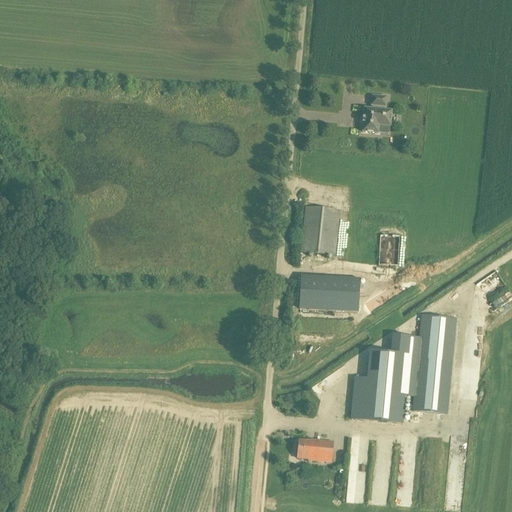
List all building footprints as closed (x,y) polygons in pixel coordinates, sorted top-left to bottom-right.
[(380,111),(381,108),(385,108),(386,98),(381,98),(371,97),(371,106),(372,106),(371,110),(364,110),(363,118),(362,125),(363,125),(362,133),(379,134),(379,128),(390,128),(391,112),(380,111)] [(300,254),(335,258),(340,211),(305,208),(300,254)] [(377,267),(399,268),(400,237),(379,236),(377,267)] [(359,281),(300,278),(298,312),(357,315),(359,281)] [(354,381),(351,421),(402,425),(404,397),(414,398),(412,413),(446,416),(454,320),(421,317),(417,367),(368,362),(366,381),(355,380),(354,381)] [(308,461),(308,462),(331,464),(333,443),(298,440),(297,460),(308,461)]
